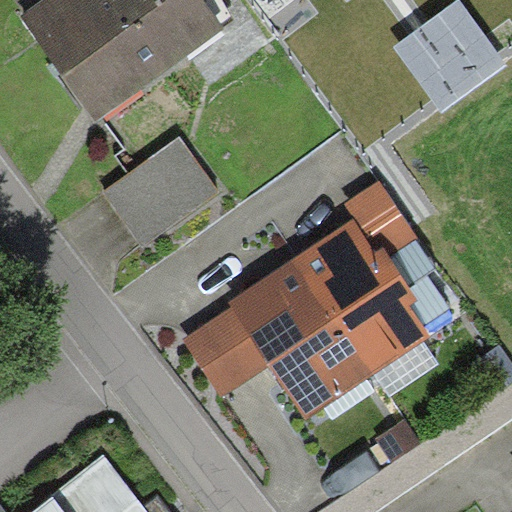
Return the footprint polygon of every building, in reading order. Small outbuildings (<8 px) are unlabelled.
[(212,5),(208,0),(40,0),(76,47),(105,26),(133,63),(212,5)] [(213,174),(176,121),(99,175),(136,228),(213,174)] [(405,215),(377,170),(347,189),(376,234),(405,215)] [(346,213),(292,251),(363,350),(417,312),(346,213)] [(305,391),(363,350),(292,251),(234,292),(269,340),(305,391)] [(234,292),(209,310),(245,358),(269,340),(234,292)] [(219,377),(245,358),(209,310),(184,328),(219,377)] [(511,337),(510,334),(488,346),(503,373),(511,368),(511,337)] [(150,511),(97,443),(7,511),(150,511)]
